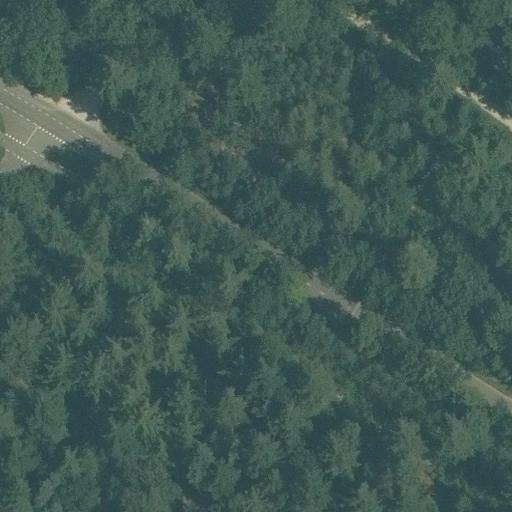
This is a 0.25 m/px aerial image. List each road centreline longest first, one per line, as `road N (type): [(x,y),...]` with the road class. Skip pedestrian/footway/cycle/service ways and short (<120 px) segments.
road 1 (tertiary): [(511,417),(48,119)]
road 2 (track): [(254,0),(48,119)]
